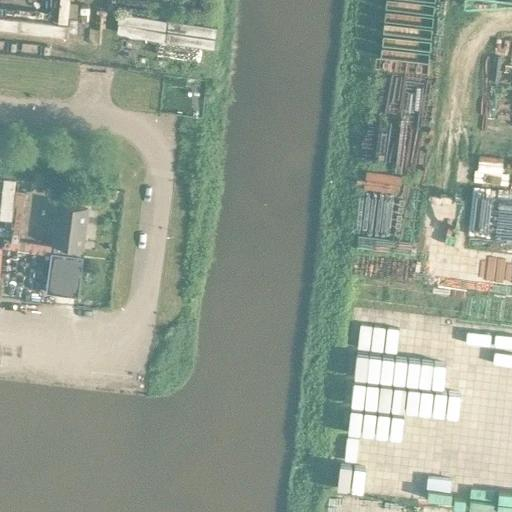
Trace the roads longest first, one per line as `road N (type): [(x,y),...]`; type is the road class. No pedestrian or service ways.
road 1 (unclassified): [(0,343),(137,358),(163,134)]
road 2 (unclassified): [(163,134),(0,116)]
